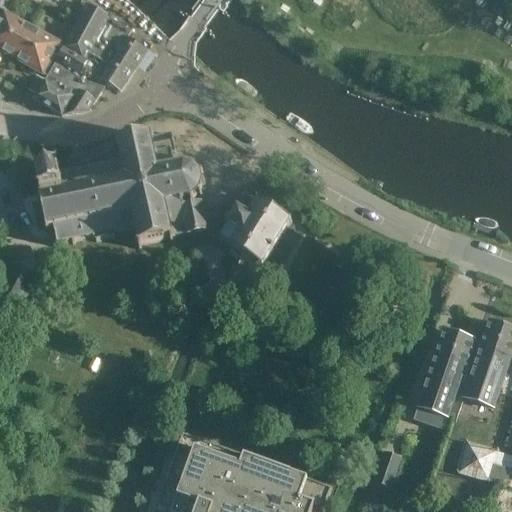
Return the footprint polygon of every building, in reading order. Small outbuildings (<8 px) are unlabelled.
[(6,15),(13,2),(9,0),(0,0),(0,50),(16,60),(33,30),(6,15)] [(127,39),(131,32),(87,6),(48,75),(76,91),(62,117),(88,114),(107,85),(120,93),(147,51),(127,39)] [(16,60),(42,75),(59,45),(33,30),(16,60)] [(76,91),(48,75),(42,86),(34,101),(62,117),(76,91)] [(205,234),(201,217),(199,206),(190,208),(189,202),(193,198),(199,195),(201,185),(199,176),(193,170),(187,166),(181,167),(173,169),(170,155),(176,153),(174,146),(172,135),(151,140),(150,137),(117,144),(121,165),(103,168),(103,166),(99,167),(98,164),(80,168),(81,170),(78,171),(78,173),(60,177),(60,174),(37,179),(37,182),(40,196),(41,198),(38,198),(45,232),(48,232),(53,231),(56,247),(91,240),(92,241),(96,240),(96,243),(114,240),(113,237),(116,236),(116,234),(134,230),(138,247),(172,241),(185,238),(205,234)] [(218,213),(201,217),(205,234),(244,258),(238,268),(255,279),(261,268),(262,269),(292,222),(260,202),(250,215),(241,209),(237,215),(228,209),(218,213)] [(37,280),(16,267),(0,294),(0,318),(11,325),(37,280)] [(511,329),(490,322),(464,399),(494,409),(511,355),(511,329)] [(444,332),(418,408),(449,419),(475,342),(444,332)] [(323,511),(331,490),(183,436),(167,481),(182,487),(172,511),(323,511)] [(467,441),(459,474),(492,482),(499,449),(467,441)] [(386,456),(377,484),(392,489),(401,461),(386,456)]
